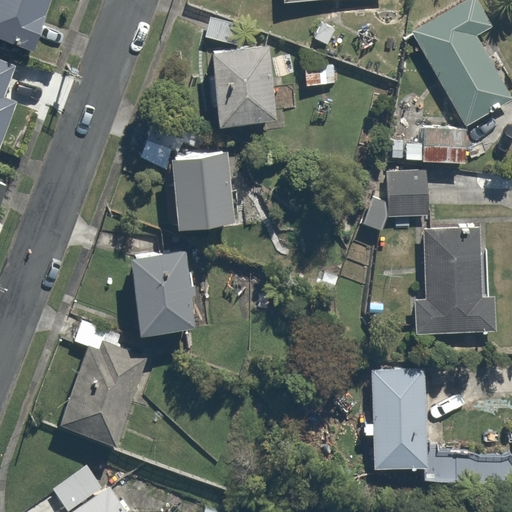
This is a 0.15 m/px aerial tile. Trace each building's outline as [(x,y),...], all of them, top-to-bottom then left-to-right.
[(51,0),(0,0),(0,33),(39,44),(51,0)] [(485,0),(458,0),(411,28),(462,115),(511,87),(477,29),(497,18),(485,0)] [(209,16),(205,33),(239,41),(243,24),(209,16)] [(274,39),(217,45),(225,119),(282,113),(274,39)] [(29,67),(0,57),(0,144),(3,146),(29,67)] [(335,62),(305,62),(305,83),(334,83),(335,62)] [(180,129),(151,119),(139,153),(168,163),(180,129)] [(230,144),(174,151),(184,221),(240,214),(230,144)] [(429,164),(386,168),(390,212),(434,207),(429,164)] [(474,222),(425,225),(429,291),(409,292),(411,327),(500,322),(498,292),(478,293),(474,222)] [(189,244),(132,253),(145,332),(202,322),(189,244)] [(353,340),(318,319),(302,345),(328,360),(327,382),(342,382),(342,358),(353,340)] [(149,358),(87,339),(62,419),(125,438),(149,358)] [(426,362),(373,360),(370,463),(422,464),(426,362)] [(54,486),(70,506),(99,483),(83,463),(54,486)] [(136,511),(119,481),(65,511),(136,511)] [(273,511),(249,497),(240,511),(273,511)]
